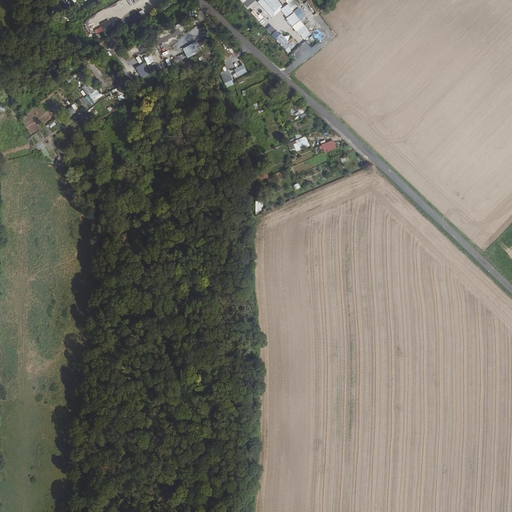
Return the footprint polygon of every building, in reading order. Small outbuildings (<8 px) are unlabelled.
[(239,0),(247,8),(255,0),(258,0),(239,0)] [(277,0),(258,0),(270,18),(282,11),(302,41),(311,35),(301,20),(305,17),(299,7),(297,8),(292,0),(283,0),(282,2),(284,6),(283,7),(277,0)] [(109,19),(100,24),(101,26),(94,29),(96,33),(112,25),(109,19)] [(290,44),(281,33),(275,38),(288,53),(292,49),(290,48),(294,45),(292,42),(290,44)] [(184,35),(179,39),(183,45),(188,42),(184,35)] [(196,42),(183,48),(187,58),(200,52),(196,42)] [(183,54),(174,58),(176,63),(185,59),(183,54)] [(144,63),(135,68),(142,78),(150,74),(144,63)] [(235,73),(233,74),(235,78),(247,73),(244,65),(234,69),(235,73)] [(220,73),(225,88),(234,85),(229,70),(220,73)] [(85,94),(92,91),(88,83),(82,86),(85,94)] [(94,102),(101,96),(95,88),(87,94),(94,102)] [(83,99),(90,106),(94,102),(86,95),(83,99)] [(75,103),(66,109),(70,115),(79,109),(75,103)] [(288,144),(292,153),(309,146),(305,136),(288,144)] [(320,145),(323,153),(337,148),(333,140),(320,145)]
